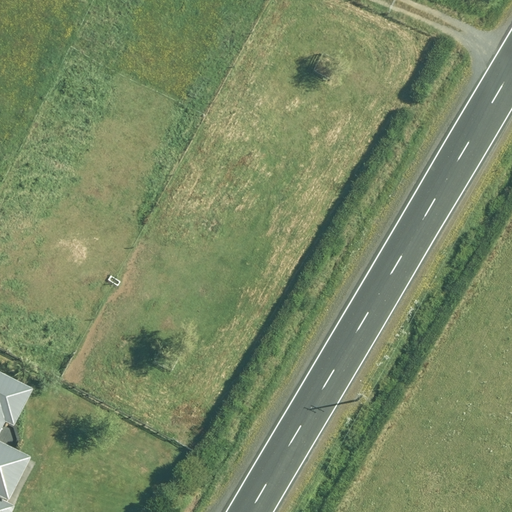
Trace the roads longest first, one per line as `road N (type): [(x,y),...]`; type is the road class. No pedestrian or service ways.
road 1 (unclassified): [(511,69),(250,511)]
road 2 (track): [(511,58),(360,0)]
